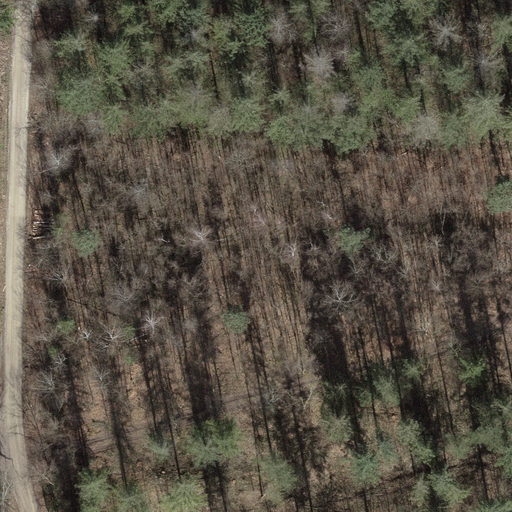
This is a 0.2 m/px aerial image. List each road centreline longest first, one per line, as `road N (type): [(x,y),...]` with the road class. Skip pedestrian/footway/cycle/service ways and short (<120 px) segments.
road 1 (track): [(511,253),(491,299),(0,454)]
road 2 (track): [(27,0),(13,452),(23,511)]
